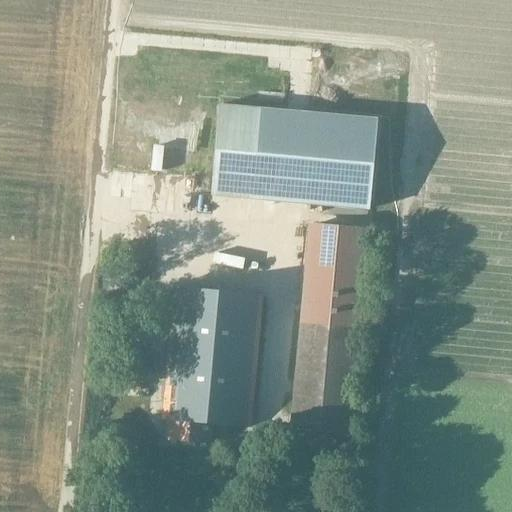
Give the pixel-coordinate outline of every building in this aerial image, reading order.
[(379,116),(220,102),(212,192),(371,206),(379,116)] [(290,431),(350,435),(369,228),(308,225),(290,431)] [(193,251),(193,264),(225,265),(226,252),(193,251)] [(213,423),(251,427),(264,295),(175,287),(162,418),(167,418),(165,440),(211,445),(213,423)] [(117,375),(139,376),(140,360),(118,359),(117,375)]
